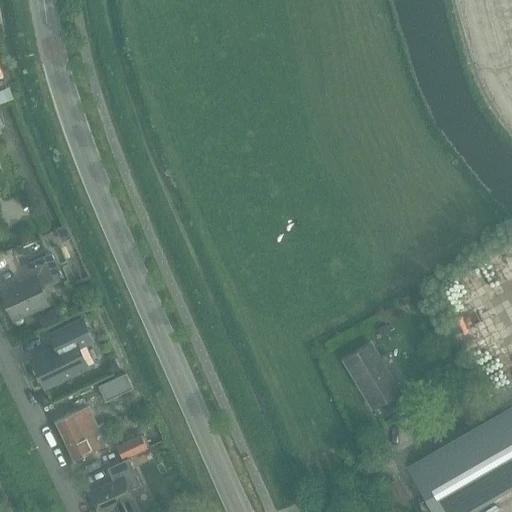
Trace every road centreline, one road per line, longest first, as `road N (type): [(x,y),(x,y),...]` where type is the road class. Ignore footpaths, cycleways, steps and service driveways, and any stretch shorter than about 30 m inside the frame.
road 1 (tertiary): [(238,511),(92,173),(44,16)]
road 2 (residential): [(77,511),(0,350)]
